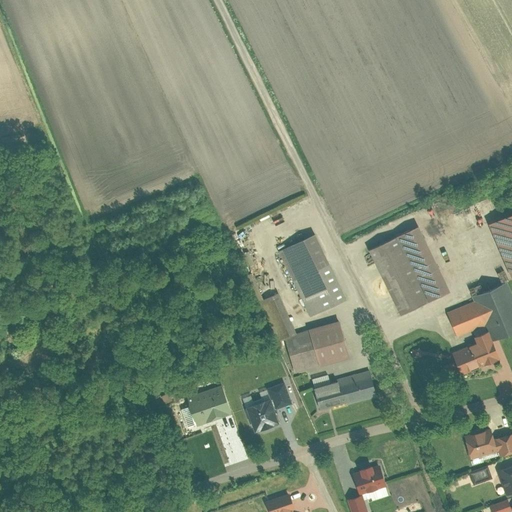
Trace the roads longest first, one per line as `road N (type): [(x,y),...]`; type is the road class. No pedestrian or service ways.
road 1 (unclassified): [(215,0),(428,417)]
road 2 (residential): [(307,450),(122,511)]
road 3 (residential): [(428,417),(307,450)]
